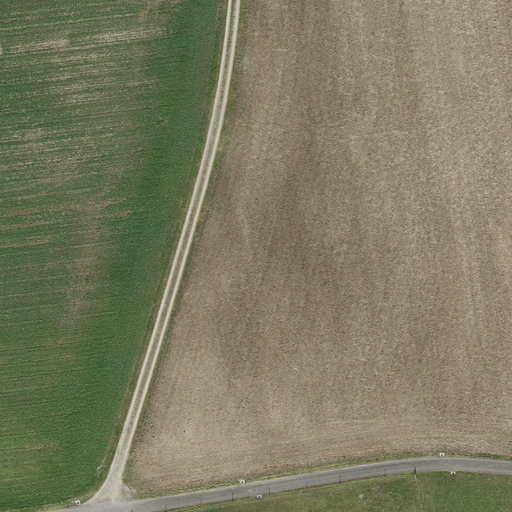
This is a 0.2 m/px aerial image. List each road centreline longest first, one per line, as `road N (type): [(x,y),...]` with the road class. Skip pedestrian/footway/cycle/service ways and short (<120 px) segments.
road 1 (track): [(100,511),(213,133),(234,0)]
road 2 (unclassified): [(126,511),(402,469),(511,471)]
